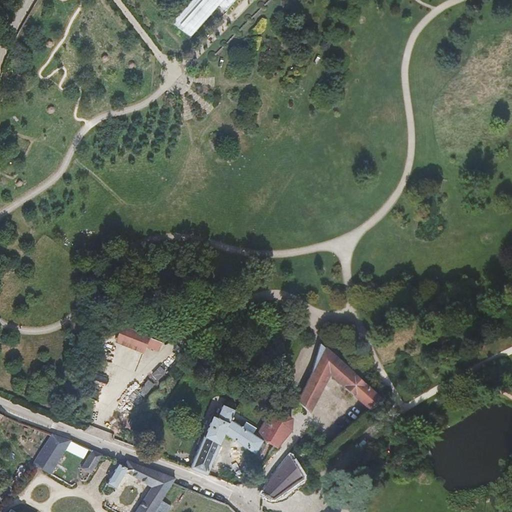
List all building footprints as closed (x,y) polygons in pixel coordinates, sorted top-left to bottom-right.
[(192,0),(177,18),(179,21),(191,32),(193,34),(218,6),(225,13),(237,0),(192,0)] [(177,18),(172,24),(189,39),(193,34),(191,32),(179,21),(177,18)] [(18,265),(13,277),(23,281),(28,270),(18,265)] [(150,337),(122,326),(116,342),(144,353),(150,337)] [(330,373),(344,387),(354,376),(320,344),(301,389),(295,399),(299,403),(309,412),(312,404),(319,408),(333,382),(326,379),(330,373)] [(354,376),(344,387),(351,393),(355,397),(365,386),(360,382),(354,376)] [(365,386),(355,397),(370,410),(382,402),(365,386)] [(254,454),(263,440),(255,434),(254,436),(230,420),(234,410),(222,405),(216,418),(211,416),(188,469),(207,477),(224,434),(254,454)] [(263,440),(275,447),(290,430),(290,419),(277,410),(278,409),(272,405),(255,434),(263,440)] [(70,439),(52,432),(33,463),(50,474),(65,448),(82,457),(87,447),(70,439)] [(102,455),(91,450),(80,468),(90,474),(102,455)] [(429,454),(427,452),(423,451),(419,454),(418,460),(424,463),(430,459),(429,456),(429,454)] [(270,481),(261,493),(269,500),(273,499),(301,479),(302,476),(289,456),(275,474),(270,481)] [(124,466),(118,463),(106,484),(115,488),(120,482),(126,473),(151,489),(135,511),(168,511),(171,507),(162,501),(172,483),(175,478),(127,460),(124,466)]
